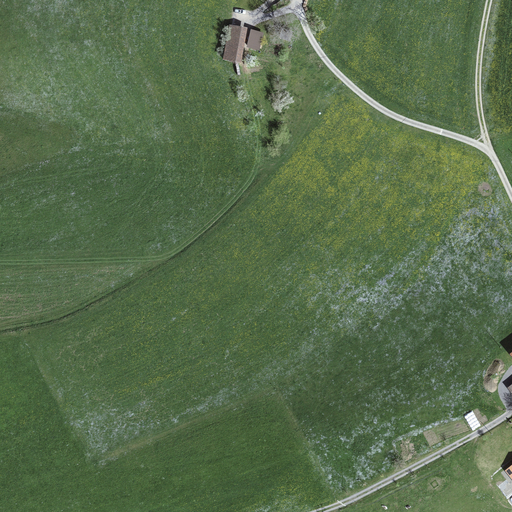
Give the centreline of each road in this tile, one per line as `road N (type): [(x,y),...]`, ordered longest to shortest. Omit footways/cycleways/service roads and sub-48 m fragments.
road 1 (track): [(0,261),(144,256),(209,225),(250,181),(258,154),(257,113),(242,70),(244,23),(292,3),(325,59),(355,89),(387,112),(491,155)]
road 2 (track): [(511,412),(361,495),(314,511)]
road 3 (track): [(511,196),(482,125),(479,60),(490,0)]
